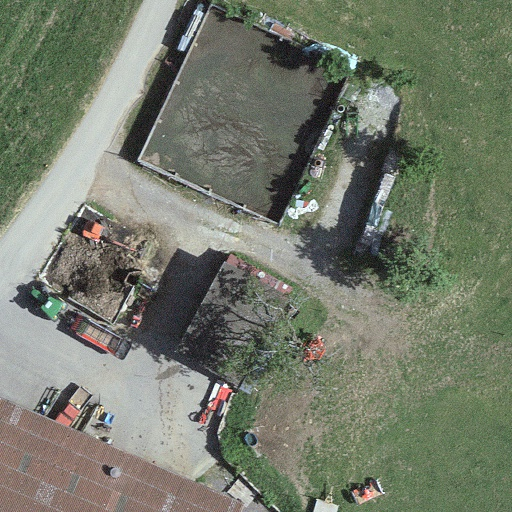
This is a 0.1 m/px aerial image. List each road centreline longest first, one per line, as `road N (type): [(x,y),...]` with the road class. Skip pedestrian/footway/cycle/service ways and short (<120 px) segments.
road 1 (unclassified): [(161,0),(111,114),(50,210),(0,267)]
road 2 (unknown): [(0,314),(222,456)]
